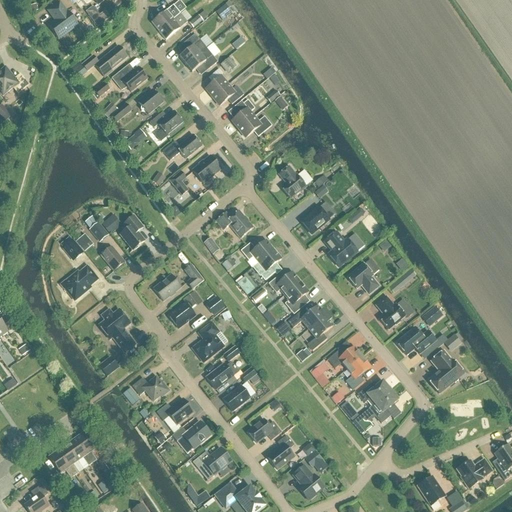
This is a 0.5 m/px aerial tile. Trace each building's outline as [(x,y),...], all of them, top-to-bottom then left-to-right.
[(49,27),(59,40),(78,27),(68,13),(67,13),(60,3),(48,12),(55,22),(49,27)] [(37,12),(35,5),(29,7),(31,14),(37,12)] [(215,13),(222,21),(231,14),(225,6),(215,13)] [(173,7),(151,24),(158,33),(180,15),(173,7)] [(100,16),(93,22),(98,28),(111,18),(106,12),(100,16)] [(189,25),(193,30),(208,17),(204,12),(189,25)] [(180,15),(158,33),(165,41),(187,24),(180,15)] [(179,58),(185,66),(199,55),(196,51),(203,46),(195,35),(185,43),(190,49),(179,58)] [(209,46),(214,43),(209,35),(204,38),(209,46)] [(233,45),(237,50),(245,43),(241,38),(233,45)] [(102,61),(98,64),(95,67),(104,79),(112,72),(111,71),(127,58),(118,47),(102,61)] [(209,53),(206,49),(199,55),(185,66),(192,74),(203,65),(208,71),(218,63),(209,53)] [(93,57),(82,66),(87,73),(95,67),(98,64),(93,57)] [(234,70),(226,61),(220,66),(227,75),(234,70)] [(126,88),(131,94),(147,80),(144,76),(144,75),(142,72),(141,72),(139,70),(135,74),(129,67),(112,80),(122,92),(126,88)] [(0,94),(2,98),(13,89),(18,95),(29,86),(20,75),(15,80),(5,68),(0,72),(0,94)] [(272,69),(263,76),(267,81),(275,74),(272,69)] [(205,90),(212,99),(228,86),(221,78),(205,90)] [(95,93),(99,99),(109,91),(104,86),(95,93)] [(212,99),(219,108),(227,101),(232,106),(243,96),(236,87),(232,91),(228,86),(212,99)] [(266,100),(271,105),(280,97),(276,91),(266,100)] [(145,112),(148,116),(162,104),(153,92),(148,96),(144,97),(145,98),(138,104),(141,107),(141,111),(145,112)] [(281,99),(275,103),(283,112),(288,108),(281,99)] [(231,122),(239,131),(254,118),(250,113),(254,110),(248,102),(236,111),(239,116),(231,122)] [(111,105),(102,115),(107,119),(116,110),(111,105)] [(111,118),(117,124),(131,112),(126,106),(111,118)] [(2,107),(0,108),(0,117),(5,123),(11,118),(2,107)] [(158,126),(162,131),(156,136),(156,138),(159,142),(162,142),(168,137),(167,136),(183,124),(173,113),(164,121),(160,116),(150,124),(154,129),(158,126)] [(239,131),(245,140),(254,133),(258,138),(272,127),(264,118),(258,123),(254,118),(239,131)] [(16,125),(9,131),(16,140),(20,130),(16,125)] [(124,144),(130,150),(139,142),(138,141),(144,136),(139,130),(133,135),(134,136),(124,144)] [(162,153),(170,162),(180,154),(185,161),(202,147),(193,136),(177,149),(172,144),(162,153)] [(210,157),(192,172),(203,186),(221,171),(210,157)] [(286,185),(281,189),(290,201),(300,193),(306,188),(296,176),(296,177),(289,168),(279,176),(286,185)] [(180,173),(170,182),(182,197),(188,192),(181,183),(186,180),(180,173)] [(312,187),(317,191),(328,181),(323,177),(312,187)] [(334,190),(328,182),(309,198),(315,205),(334,190)] [(329,222),(319,210),(301,224),(311,236),(329,222)] [(364,216),(360,210),(355,214),(358,218),(361,219),(364,216)] [(223,232),(229,227),(240,240),(253,229),(239,212),(230,220),(226,214),(216,223),(223,232)] [(133,218),(124,226),(128,230),(121,236),(133,252),(144,243),(137,234),(143,230),(133,218)] [(108,236),(98,224),(90,230),(101,243),(108,236)] [(344,244),(336,234),(324,244),(332,253),(328,257),(338,269),(357,254),(347,241),(344,244)] [(75,243),(83,253),(93,246),(84,236),(75,243)] [(63,249),(61,250),(72,263),(83,254),(72,241),(71,242),(68,239),(60,246),(63,249)] [(202,244),(211,256),(218,251),(210,239),(202,244)] [(385,241),(377,246),(384,255),(392,249),(385,241)] [(273,251),(266,242),(255,250),(250,244),(241,253),(249,263),(254,259),(258,264),(273,251)] [(101,257),(114,273),(125,264),(112,248),(101,257)] [(281,261),(273,251),(258,264),(253,268),(261,277),(265,282),(275,274),(271,269),(281,261)] [(396,265),(403,273),(409,268),(402,261),(396,265)] [(191,280),(187,284),(192,291),(203,282),(191,266),(184,272),(191,280)] [(361,287),(369,296),(378,288),(371,279),(373,277),(364,267),(348,280),(357,291),(361,287)] [(65,283),(65,282),(60,286),(64,291),(65,290),(75,302),(91,289),(89,287),(97,280),(88,268),(79,275),(78,273),(65,283)] [(278,278),(268,286),(276,295),(280,292),(284,297),(300,284),(292,274),(281,282),(278,278)] [(171,276),(153,290),(163,303),(181,289),(171,276)] [(402,278),(388,289),(393,295),(407,284),(402,278)] [(242,280),(237,285),(247,297),(252,293),(242,280)] [(300,284),(284,297),(288,302),(284,305),(292,315),(302,307),(298,303),(308,294),(300,284)] [(185,305),(169,318),(178,330),(195,317),(190,311),(196,306),(189,296),(183,301),(185,305)] [(217,298),(206,307),(214,317),(225,308),(217,298)] [(394,308),(386,298),(376,307),(383,317),(379,320),(388,332),(405,318),(395,306),(394,308)] [(94,318),(107,308),(104,304),(91,314),(91,313),(86,317),(90,322),(94,319),(94,318)] [(301,323),(308,332),(327,316),(323,311),(321,313),(317,308),(306,317),(303,312),(288,324),(293,330),(301,323)] [(443,318),(434,309),(424,318),(433,327),(443,318)] [(110,341),(112,339),(125,355),(136,346),(124,330),(130,325),(119,311),(113,316),(109,311),(101,317),(105,322),(99,327),(110,341)] [(231,319),(228,312),(221,315),(224,322),(231,319)] [(263,317),(271,327),(276,322),(269,312),(263,317)] [(327,316),(308,332),(315,340),(307,347),(312,353),(327,341),(323,336),(333,328),(329,323),(331,321),(327,316)] [(1,320),(9,332),(13,329),(6,317),(1,320)] [(0,338),(8,333),(0,321),(0,338)] [(199,345),(192,350),(203,364),(224,348),(215,337),(219,334),(212,324),(199,335),(204,341),(203,345),(199,345)] [(436,343),(428,333),(422,338),(415,329),(396,344),(406,357),(420,346),(425,352),(436,343)] [(443,346),(445,345),(448,342),(443,337),(439,340),(443,346)] [(445,345),(452,353),(461,345),(454,337),(445,345)] [(223,357),(228,364),(239,355),(234,349),(223,357)] [(300,352),(303,360),(310,357),(307,349),(300,352)] [(341,365),(347,371),(362,359),(354,349),(345,356),(342,357),(338,352),(327,361),(335,370),(341,365)] [(440,374),(428,383),(439,396),(449,387),(451,389),(459,382),(458,380),(463,375),(453,363),(451,364),(443,353),(431,363),(440,374)] [(345,383),(353,392),(364,383),(360,378),(362,376),(370,369),(362,359),(347,371),(352,378),(345,383)] [(107,378),(118,370),(112,361),(100,370),(107,378)] [(311,375),(315,381),(329,371),(324,364),(311,375)] [(223,365),(206,379),(215,392),(233,378),(223,365)] [(240,378),(245,385),(256,376),(251,370),(240,378)] [(145,393),(153,403),(161,397),(162,399),(170,392),(163,384),(162,385),(156,378),(147,385),(143,379),(132,388),(139,397),(145,393)] [(13,382),(5,387),(8,392),(16,386),(13,382)] [(370,400),(374,405),(391,392),(389,388),(386,388),(382,383),(371,393),(367,388),(357,396),(364,405),(370,400)] [(222,401),(232,413),(250,400),(240,387),(222,401)] [(137,398),(130,389),(122,396),(129,404),(137,398)] [(373,416),(381,425),(391,417),(386,411),(398,402),(394,397),(394,395),(391,392),(374,405),(368,410),(373,416)] [(345,402),(338,394),(330,401),(336,409),(345,402)] [(167,406),(156,414),(163,423),(169,418),(176,427),(193,414),(183,401),(171,410),(167,406)] [(347,404),(341,408),(345,413),(351,408),(347,404)] [(396,415),(403,410),(397,404),(391,410),(396,415)] [(143,411),(138,415),(144,421),(149,417),(143,411)] [(273,423),(268,427),(263,421),(247,434),(256,445),(267,437),(271,442),(281,434),(273,423)] [(177,443),(183,438),(193,451),(211,437),(200,424),(187,435),(182,429),(172,437),(177,443)] [(154,439),(159,446),(165,441),(160,434),(154,439)] [(75,440),(92,464),(97,461),(91,453),(96,450),(86,435),(83,437),(82,435),(75,440)] [(267,460),(276,471),(293,459),(288,452),(294,447),(286,437),(277,445),(281,449),(267,460)] [(68,448),(78,462),(82,459),(88,467),(92,464),(75,440),(69,444),(70,446),(68,448)] [(372,448),(371,448),(377,455),(383,448),(381,448),(381,440),(372,440),(372,448)] [(503,468),(497,472),(504,483),(511,477),(511,472),(510,470),(511,469),(511,453),(507,446),(494,455),(503,468)] [(57,452),(75,477),(79,474),(73,465),(78,462),(68,448),(65,449),(64,448),(57,452)] [(197,461),(192,464),(207,482),(214,477),(231,463),(221,450),(211,458),(206,453),(197,461)] [(65,471),(71,480),(75,477),(57,452),(51,457),(52,459),(50,460),(60,475),(65,471)] [(305,461),(311,469),(314,467),(320,474),(327,469),(321,461),(315,453),(305,461)] [(115,457),(108,462),(113,468),(120,464),(115,457)] [(469,463),(457,471),(462,479),(461,480),(468,491),(482,482),(481,481),(492,473),(484,462),(476,467),(474,469),(469,463)] [(314,478),(312,479),(304,469),(294,477),(302,487),(298,491),(308,502),(310,500),(311,502),(316,497),(315,496),(323,489),(314,478)] [(437,504),(445,498),(432,478),(417,488),(430,508),(432,511),(433,511),(440,508),(437,504)] [(24,507),(27,511),(42,511),(49,508),(43,499),(48,496),(41,486),(31,494),(35,499),(24,507)] [(244,511),(258,511),(264,508),(259,501),(260,500),(256,495),(255,496),(250,489),(239,498),(230,486),(216,497),(226,510),(237,502),(244,511)] [(206,493),(193,502),(197,508),(210,499),(206,493)] [(463,503),(458,495),(448,501),(453,510),(463,503)] [(468,501),(454,511),(462,511),(471,506),(468,501)]
